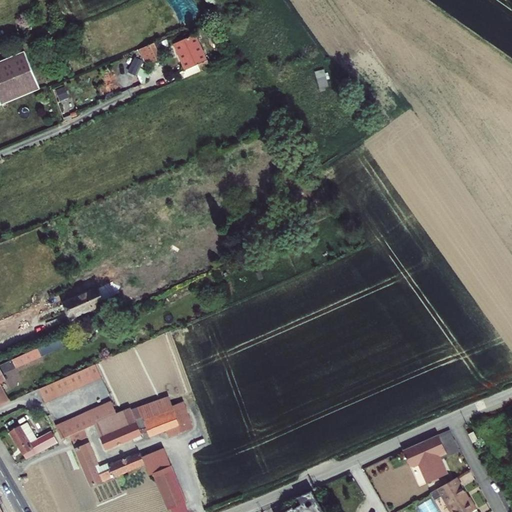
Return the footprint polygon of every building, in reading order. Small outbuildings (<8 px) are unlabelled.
[(174,45),(188,76),(208,68),(194,36),(174,45)] [(138,50),(144,62),(144,64),(160,58),(153,43),(138,50)] [(62,49),(55,52),(61,68),(64,67),(68,65),(62,49)] [(0,104),(1,106),(40,89),(24,51),(0,61),(0,104)] [(86,311),(87,313),(119,299),(112,283),(68,302),(71,309),(69,310),(72,317),(86,311)] [(85,327),(74,332),(76,336),(86,332),(85,327)] [(3,375),(41,357),(36,348),(0,363),(0,383),(6,380),(3,375)] [(46,402),(66,393),(74,390),(94,381),(101,378),(94,364),(39,389),(46,402)] [(0,406),(10,402),(0,383),(0,406)] [(100,438),(106,450),(148,432),(150,437),(166,430),(168,437),(192,428),(183,402),(172,406),(169,397),(131,409),(117,415),(96,424),(94,425),(100,438)] [(110,401),(55,425),(61,439),(70,435),(83,430),(94,425),(96,424),(117,415),(110,401)] [(26,459),(57,443),(56,441),(51,431),(37,439),(27,423),(11,432),(26,459)] [(70,435),(74,443),(86,438),(83,430),(70,435)] [(473,431),(469,434),(473,442),(477,440),(473,431)] [(437,436),(433,438),(402,452),(409,467),(412,468),(418,466),(426,484),(447,475),(438,457),(442,455),(445,454),(437,436)] [(108,464),(97,468),(96,466),(99,465),(89,442),(75,448),(91,487),(144,465),(142,460),(139,453),(109,465),(108,464)] [(154,474),(154,473),(170,466),(163,451),(142,460),(144,465),(149,476),(154,474)] [(154,474),(169,510),(171,509),(184,503),(185,503),(170,466),(154,473),(154,474)] [(456,478),(455,479),(429,494),(434,502),(441,497),(449,511),(473,511),(476,510),(469,498),(468,499),(456,478)] [(294,507),(286,511),(325,511),(314,492),(299,499),(303,505),(296,510),(294,507)] [(187,511),(184,503),(171,509),(171,511),(187,511)]
